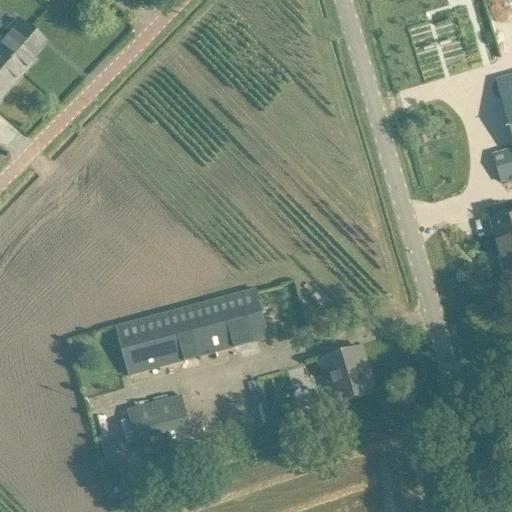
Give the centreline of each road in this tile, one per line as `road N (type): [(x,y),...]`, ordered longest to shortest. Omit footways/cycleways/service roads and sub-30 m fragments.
road 1 (unclassified): [(473,511),(454,389),(340,0)]
road 2 (unclassified): [(0,184),(182,0)]
